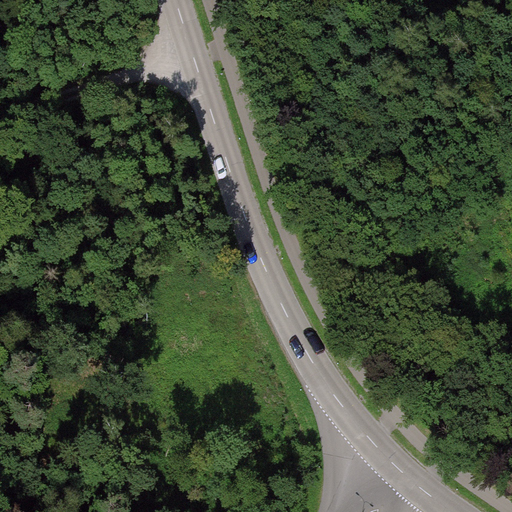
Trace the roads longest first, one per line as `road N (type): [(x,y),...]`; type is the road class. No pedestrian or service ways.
road 1 (tertiary): [(374,443),(288,322),(177,0)]
road 2 (track): [(195,56),(0,114)]
road 3 (track): [(0,357),(174,429)]
